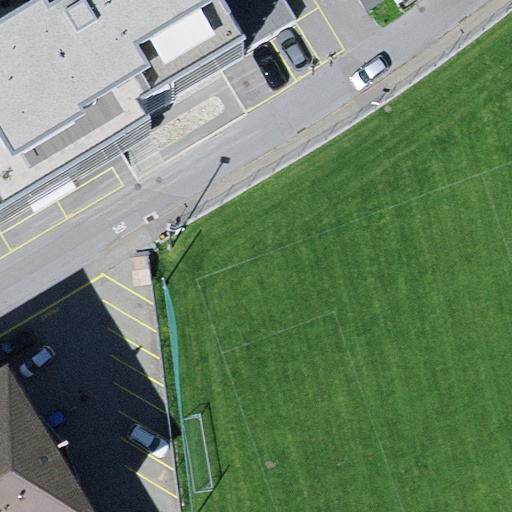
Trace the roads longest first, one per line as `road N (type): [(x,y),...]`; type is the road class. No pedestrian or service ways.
road 1 (residential): [(0,304),(428,33),(466,0)]
road 2 (unknown): [(24,307),(123,511)]
